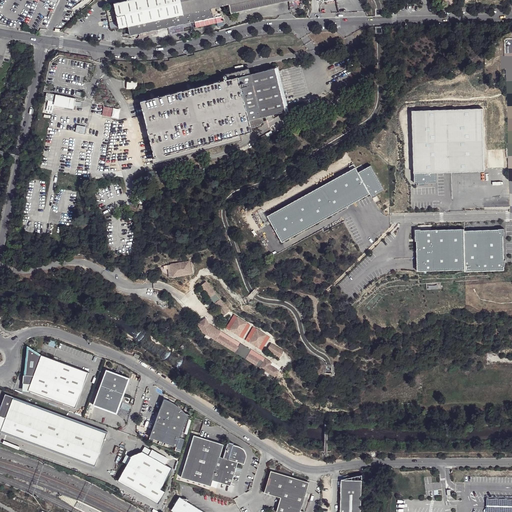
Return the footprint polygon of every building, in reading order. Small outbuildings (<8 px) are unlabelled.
[(128,0),(114,3),(119,27),(128,25),(130,35),(213,17),(211,8),(229,4),(231,13),(292,0),(128,0)] [(287,112),(276,69),(273,70),(284,113),(287,112)] [(139,102),(153,157),(249,133),(249,130),(262,127),(261,119),(284,113),(273,70),(248,76),(247,70),(224,75),(226,81),(222,82),(189,90),(185,91),(153,99),(149,100),(139,102)] [(137,89),(137,80),(126,80),(126,89),(137,89)] [(69,99),(54,96),(53,105),(67,108),(69,99)] [(112,108),(104,107),(102,115),(110,116),(112,108)] [(413,111),(415,183),(419,182),(419,185),(426,185),(426,183),(437,182),(437,172),(484,170),(482,109),(413,111)] [(151,159),(153,164),(240,142),(239,137),(151,159)] [(375,193),(383,189),(371,165),(358,172),(355,167),(267,215),(282,242),(370,194),(372,198),(377,195),(375,193)] [(418,270),(465,269),(464,230),(464,228),(421,229),(415,229),(416,241),(417,241),(418,270)] [(504,235),(504,228),(498,228),(498,229),(464,230),(465,269),(465,271),(504,270),(504,266),(505,266),(505,259),(504,259),(503,235),(504,235)] [(189,261),(171,264),(172,276),(191,273),(189,261)] [(229,311),(206,281),(200,285),(224,315),(229,311)] [(237,317),(229,330),(239,336),(247,323),(237,317)] [(203,319),(197,323),(202,331),(212,338),(217,329),(209,324),(207,320),(203,319)] [(217,329),(212,338),(215,340),(219,334),(221,331),(217,329)] [(256,329),(249,342),(258,348),(266,335),(256,329)] [(219,334),(215,340),(273,375),(277,369),(270,365),(271,363),(269,362),(270,361),(265,358),(263,361),(249,352),(250,350),(247,347),(246,349),(242,346),(241,348),(238,346),(219,334)] [(283,351),(270,343),(267,349),(280,357),(283,351)] [(75,407),(89,372),(42,354),(41,355),(37,354),(37,352),(33,352),(33,349),(28,349),(25,374),(23,374),(22,382),(30,383),(28,389),(75,407)] [(129,378),(106,370),(93,405),(116,413),(129,378)] [(47,449),(60,413),(10,395),(9,398),(4,396),(0,407),(0,412),(7,415),(0,431),(47,449)] [(163,398),(149,436),(176,446),(188,414),(185,413),(183,410),(176,404),(170,401),(165,399),(163,398)] [(95,467),(107,432),(60,413),(47,449),(95,467)] [(193,435),(181,477),(211,486),(212,480),(218,481),(230,485),(237,461),(244,464),(246,456),(246,455),(245,452),(244,449),(242,447),(240,446),(233,444),(233,443),(228,441),(223,457),(220,456),(223,444),(193,435)] [(151,449),(149,454),(166,462),(168,456),(151,449)] [(132,455),(118,480),(158,503),(165,491),(160,489),(172,468),(142,451),(132,455)] [(280,497),(276,511),(279,511),(300,511),(301,511),(310,482),(271,470),(264,492),(280,497)] [(342,482),(340,511),(361,511),(362,482),(342,482)] [(204,511),(179,497),(171,510),(175,511),(204,511)] [(485,511),(511,511),(511,498),(486,498),(485,511)]
